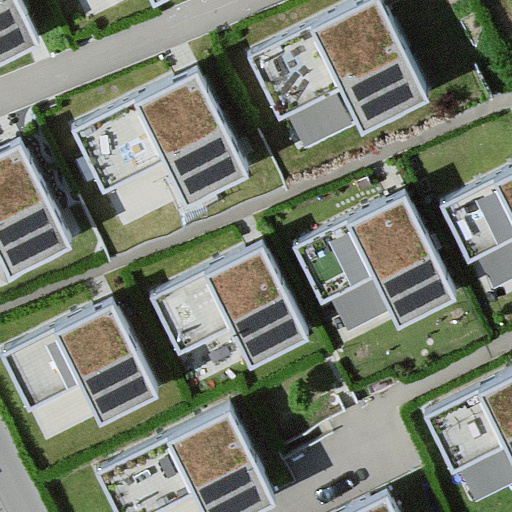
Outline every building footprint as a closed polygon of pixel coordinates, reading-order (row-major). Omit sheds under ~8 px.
[(0,0),(0,53),(51,29),(37,0),(0,0)] [(396,88),(353,0),(348,0),(247,49),(273,102),(325,76),(343,113),(396,88)] [(233,153),(190,64),(85,115),(110,168),(163,142),(180,179),(233,153)] [(0,254),(50,230),(6,141),(0,143),(0,254)] [(511,173),(466,196),(491,249),(511,238),(511,173)] [(466,269),(422,180),(317,230),(343,283),(395,258),(413,295),(466,269)] [(306,317),(263,227),(157,278),(183,331),(235,306),(253,342),(306,317)] [(152,375),(109,286),(3,336),(29,389),(82,364),(99,401),(152,375)] [(511,355),(428,395),(454,448),(506,423),(511,434),(511,355)] [(231,511),(266,495),(222,406),(117,457),(143,510),(195,484),(208,511),(231,511)] [(397,511),(386,487),(333,511),(397,511)]
